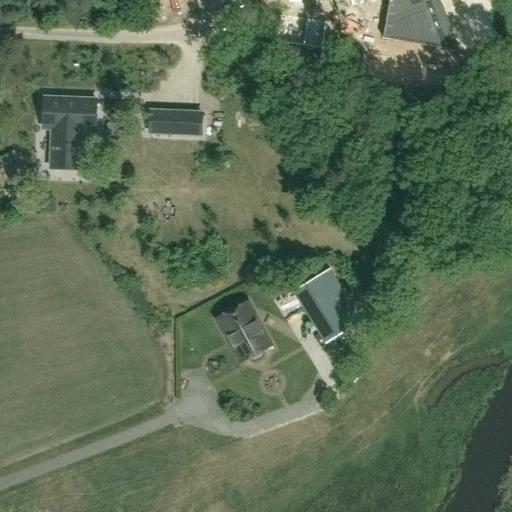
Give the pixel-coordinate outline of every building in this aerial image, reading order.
[(374,30),(451,41),(433,0),(382,0),(387,11),(380,14),(374,30)] [(45,98),(44,129),(52,130),(51,157),(51,169),(82,171),(82,158),(83,131),(95,131),(96,100),(45,98)] [(150,111),(149,133),(175,134),(176,112),(150,111)] [(264,222),(306,213),(302,189),(259,198),(264,222)] [(362,321),(330,270),(296,291),(328,342),(362,321)] [(252,362),(255,365),(265,359),(265,355),(263,352),(272,347),(248,303),(217,319),(227,337),(230,338),(234,345),(233,349),(241,363),(250,358),(252,362)] [(320,340),(312,343),(321,369),(328,366),(320,340)] [(276,393),(287,385),(279,374),(268,382),(276,393)]
